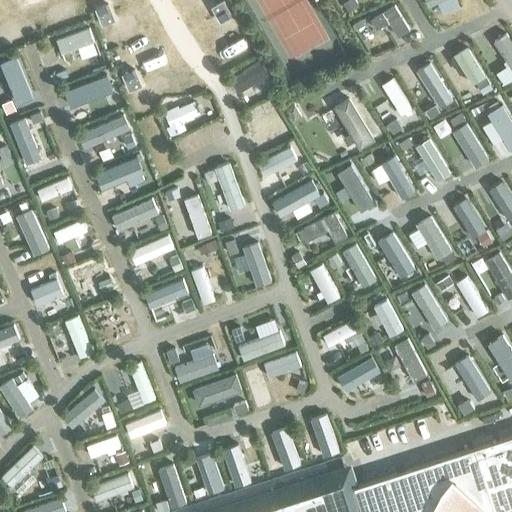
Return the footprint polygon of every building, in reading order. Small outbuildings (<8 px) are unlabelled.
[(89,42),(85,31),(54,43),(58,53),(75,47),(77,52),(86,49),(85,44),(89,42)] [(239,92),(254,83),(246,70),(231,80),(239,92)] [(106,110),(92,77),(81,82),(95,114),(106,110)] [(36,103),(32,92),(0,106),(4,117),(36,103)] [(197,106),(195,101),(178,108),(184,121),(200,114),(199,111),(201,110),(199,105),(197,106)] [(250,127),(275,113),(270,103),(244,117),(250,127)] [(171,135),(186,128),(183,120),(182,120),(176,107),(165,112),(171,125),(167,127),(171,135)] [(143,139),(160,132),(154,117),(136,124),(143,139)] [(113,129),(108,118),(81,130),(85,141),(113,129)] [(22,158),(52,145),(48,134),(17,147),(22,158)] [(169,150),(164,139),(138,152),(144,163),(169,150)] [(265,170),(288,158),(283,147),(259,160),(265,170)] [(14,160),(9,150),(0,153),(0,170),(3,169),(2,165),(14,160)] [(131,168),(127,159),(100,170),(104,180),(131,168)] [(241,193),(229,161),(217,166),(229,197),(241,193)] [(71,185),(67,175),(38,187),(42,197),(53,193),(55,197),(71,190),(69,186),(71,185)] [(131,196),(141,192),(135,175),(124,179),(131,196)] [(279,212),(316,192),(309,179),(272,200),(279,212)] [(32,202),(27,191),(0,202),(5,213),(17,209),(18,213),(26,210),(24,206),(32,202)] [(212,232),(198,193),(184,198),(198,237),(212,232)] [(160,205),(155,194),(120,210),(125,221),(160,205)] [(219,229),(250,218),(246,206),(215,217),(219,229)] [(335,210),(296,231),(302,243),(328,229),(335,242),(348,235),(335,210)] [(89,227),(85,216),(56,227),(60,239),(76,232),(77,235),(84,232),(83,229),(89,227)] [(50,243),(45,233),(17,245),(21,255),(37,248),(39,254),(46,251),(44,246),(50,243)] [(174,247),(168,233),(130,250),(136,264),(174,247)] [(376,278),(356,243),(343,250),(363,286),(376,278)] [(254,289),(242,255),(230,259),(242,293),(254,289)] [(105,268),(101,257),(74,268),(78,279),(92,274),(93,279),(102,275),(100,270),(105,268)] [(340,295),(323,263),(310,269),(328,302),(340,295)] [(203,265),(191,270),(204,303),(215,298),(203,265)] [(35,299),(67,285),(62,273),(30,287),(35,299)] [(175,293),(171,282),(146,292),(150,302),(162,297),(163,301),(171,298),(170,295),(175,293)] [(403,328),(387,299),(374,306),(377,312),(374,314),(379,324),(383,322),(390,336),(403,328)] [(112,343),(99,309),(87,314),(101,347),(112,343)] [(290,330),(282,309),(271,313),(274,320),(268,322),(272,331),(271,331),(272,335),(278,332),(279,335),(290,330)] [(93,351),(79,314),(66,319),(80,356),(93,351)] [(358,330),(352,319),(324,334),(329,345),(344,337),(347,342),(362,334),(360,330),(358,330)] [(0,342),(13,337),(8,326),(0,329),(0,342)] [(244,355),(233,326),(222,330),(233,359),(244,355)] [(393,352),(397,359),(401,360),(402,359),(410,373),(423,366),(408,337),(394,344),(397,350),(393,352)] [(208,360),(200,338),(189,342),(192,352),(189,353),(192,360),(195,358),(197,364),(208,360)] [(269,376),(301,365),(296,351),(264,362),(269,376)] [(377,366),(372,355),(337,374),(343,384),(377,366)] [(155,397),(141,360),(130,364),(144,402),(155,397)] [(227,387),(259,376),(255,365),(224,377),(227,387)] [(7,393),(38,380),(33,367),(1,380),(7,393)] [(189,402),(220,390),(216,379),(185,391),(189,402)] [(104,392),(97,384),(76,404),(84,412),(93,404),(96,407),(106,398),(102,394),(104,392)] [(338,446),(327,413),(315,417),(327,450),(338,446)] [(117,424),(113,414),(100,419),(101,422),(96,424),(99,432),(117,424)] [(143,441),(133,416),(123,420),(133,446),(143,441)] [(301,460),(289,425),(278,429),(286,453),(283,455),(285,463),(289,462),(289,463),(301,460)] [(122,443),(118,432),(83,444),(88,456),(110,447),(112,451),(118,449),(116,445),(122,443)] [(511,436),(499,441),(511,484),(511,436)] [(511,511),(511,484),(499,441),(351,488),(358,511),(357,511),(511,511)] [(13,482),(42,452),(33,444),(4,473),(13,482)] [(264,473),(254,444),(242,448),(248,464),(244,466),(246,472),(250,471),(253,477),(264,473)] [(226,487),(216,458),(205,461),(212,480),(206,482),(210,493),(226,487)] [(188,501),(175,460),(164,464),(171,488),(166,489),(169,498),(174,496),(177,505),(188,501)] [(317,462),(178,510),(179,511),(271,511),(327,493),(317,462)] [(129,483),(125,472),(91,483),(95,495),(106,491),(107,496),(119,492),(117,487),(129,483)] [(50,499),(20,510),(20,511),(53,511),(55,511),(50,499)]
